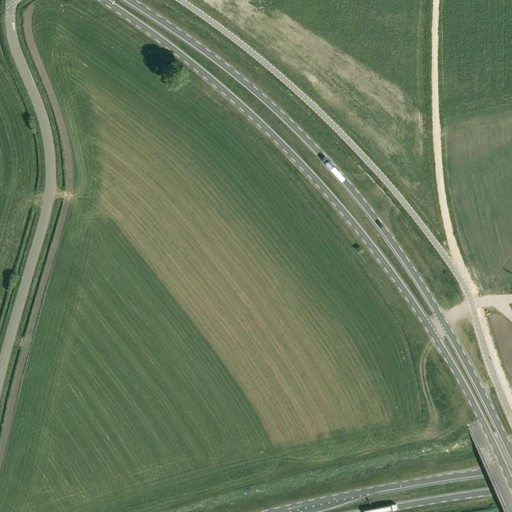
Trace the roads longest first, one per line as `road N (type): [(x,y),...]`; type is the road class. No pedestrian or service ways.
road 1 (secondary): [(104,0),(200,69),(283,145),(345,212),(431,328)]
road 2 (secondary): [(442,321),(327,161),(235,74),(128,0)]
road 3 (unclassified): [(11,4),(15,46),(45,126),(50,184),(0,376)]
road 4 (track): [(462,282),(440,186),(436,0)]
road 5 (unknown): [(438,158),(385,99),(254,12)]
road 6 (primary): [(511,470),(287,511)]
road 7 (secondary): [(431,328),(511,486)]
road 8 (secondary): [(511,454),(442,321)]
road 9 (primary): [(371,511),(511,489)]
